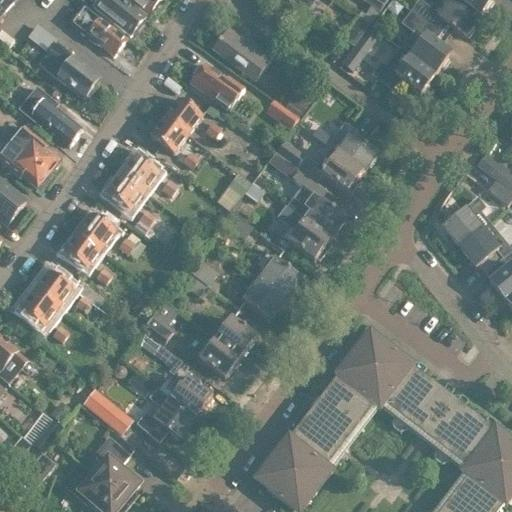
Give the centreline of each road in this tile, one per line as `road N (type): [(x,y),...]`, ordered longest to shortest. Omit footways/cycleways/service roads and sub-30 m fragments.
road 1 (residential): [(204,0),(0,278)]
road 2 (residential): [(195,511),(393,236)]
road 3 (residential): [(443,159),(244,0)]
road 4 (residential): [(511,373),(393,236)]
